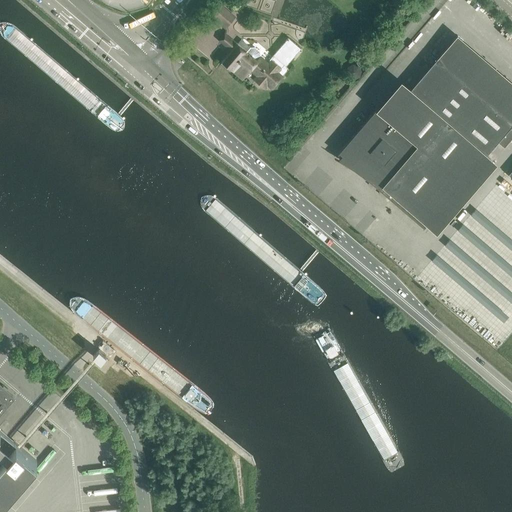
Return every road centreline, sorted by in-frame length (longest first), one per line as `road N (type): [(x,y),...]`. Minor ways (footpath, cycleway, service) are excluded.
road 1 (primary): [(511,392),(266,184)]
road 2 (unclassified): [(144,511),(139,457),(115,409),(0,308)]
road 3 (unknown): [(0,361),(65,413),(82,447),(49,495),(4,511)]
road 4 (primary): [(124,70),(266,184)]
road 5 (primary): [(266,184),(148,63)]
